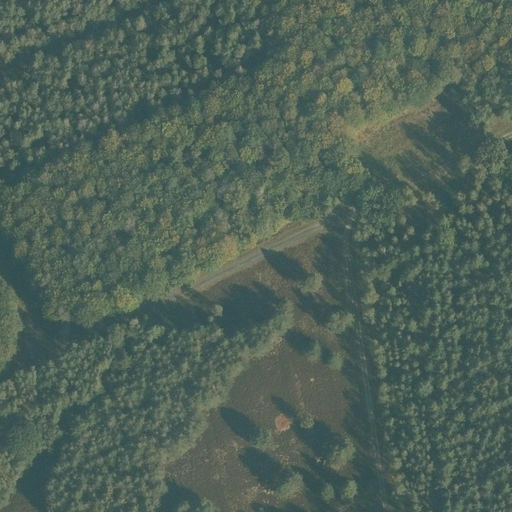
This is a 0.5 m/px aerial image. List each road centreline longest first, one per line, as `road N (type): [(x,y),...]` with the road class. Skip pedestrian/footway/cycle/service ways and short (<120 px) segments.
road 1 (track): [(511,135),(341,215),(388,511)]
road 2 (track): [(0,374),(341,215)]
